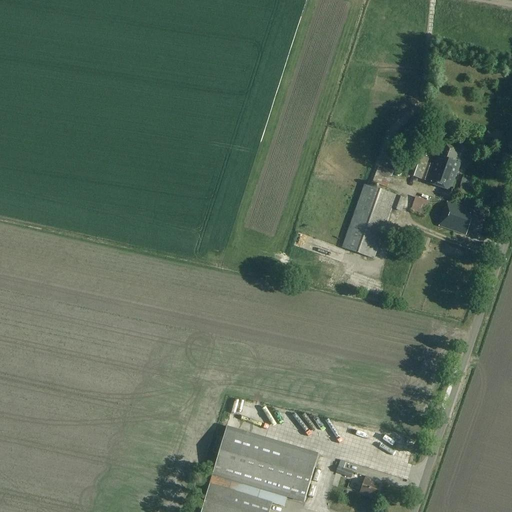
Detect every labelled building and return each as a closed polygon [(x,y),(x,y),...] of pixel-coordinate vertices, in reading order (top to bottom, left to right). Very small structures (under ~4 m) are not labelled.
[(488,131),(485,141),(507,148),(510,139),(488,131)] [(455,163),(459,151),(440,145),(427,183),(451,192),(455,180),(453,180),(455,176),(456,176),(461,165),(455,163)] [(422,180),(429,160),(413,154),(406,175),(422,180)] [(387,189),(393,172),(378,166),(372,183),(387,189)] [(401,212),(406,200),(364,185),(342,249),(373,260),(391,208),(401,212)] [(424,216),(429,202),(415,197),(410,211),(424,216)] [(480,233),(485,218),(473,213),(474,212),(447,203),(439,227),(465,236),(468,229),(480,233)] [(310,236),(297,231),(293,243),(329,256),(333,246),(309,238),(310,236)] [(324,270),(306,269),(306,279),(324,280),(324,270)] [(211,478),(201,511),(269,511),(272,504),(281,507),(284,497),(304,503),(318,455),(226,428),(218,457),(211,478)] [(350,478),(352,472),(337,467),(335,473),(350,478)] [(375,499),(380,486),(371,483),(372,480),(365,478),(360,493),(375,499)]
